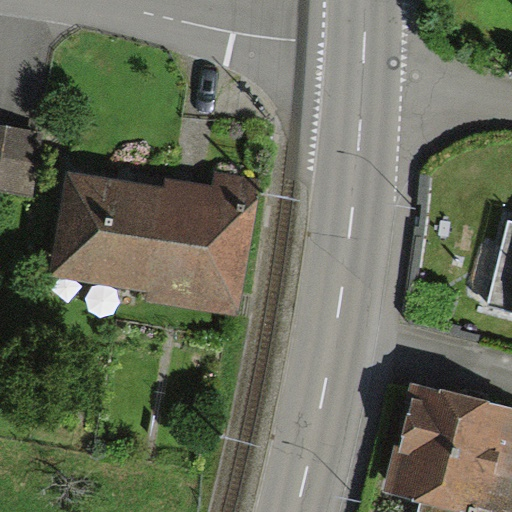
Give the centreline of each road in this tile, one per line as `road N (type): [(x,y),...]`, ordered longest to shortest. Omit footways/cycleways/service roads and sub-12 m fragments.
road 1 (secondary): [(363,71),(345,300),(301,511)]
road 2 (residential): [(78,0),(364,48)]
road 3 (residential): [(363,71),(511,97)]
